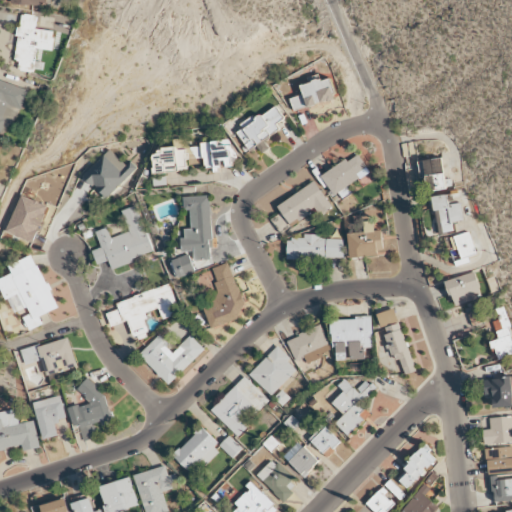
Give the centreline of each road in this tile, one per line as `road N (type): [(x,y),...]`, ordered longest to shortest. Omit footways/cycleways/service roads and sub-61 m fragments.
road 1 (residential): [(0,489),(142,442),(280,309)]
road 2 (residential): [(451,390),(390,138),(378,125)]
road 3 (residential): [(167,417),(107,355),(69,255)]
road 4 (residential): [(451,390),(423,406),(317,511)]
road 5 (residential): [(244,222),(249,198),(303,156),(343,130),(378,125)]
road 6 (residential): [(280,309),(363,288),(420,286)]
road 7 (residential): [(467,511),(451,390)]
